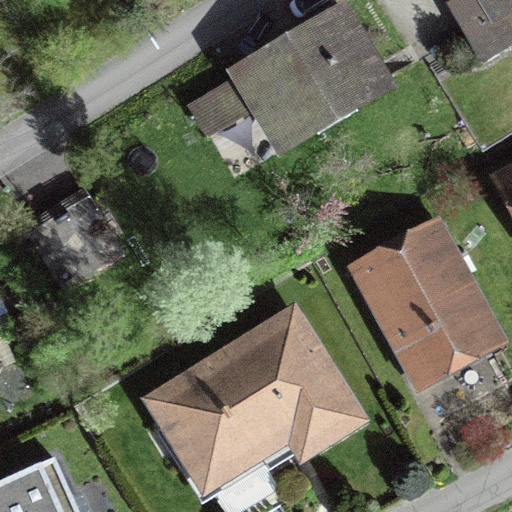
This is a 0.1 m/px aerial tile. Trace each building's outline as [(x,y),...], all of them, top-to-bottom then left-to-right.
[(511,0),(450,0),(443,4),(473,58),(511,36),(511,0)] [(203,142),(256,113),(280,155),(394,90),(347,8),(233,73),(238,82),(186,112),(203,142)] [(511,176),(498,184),(511,210),(511,176)] [(88,197),(25,237),(60,293),(123,254),(88,197)] [(442,220),(351,267),(416,391),(506,345),(442,220)] [(291,310),(140,402),(200,500),(284,448),(297,468),(364,428),(291,310)] [(0,511),(75,511),(54,459),(0,481),(0,511)]
